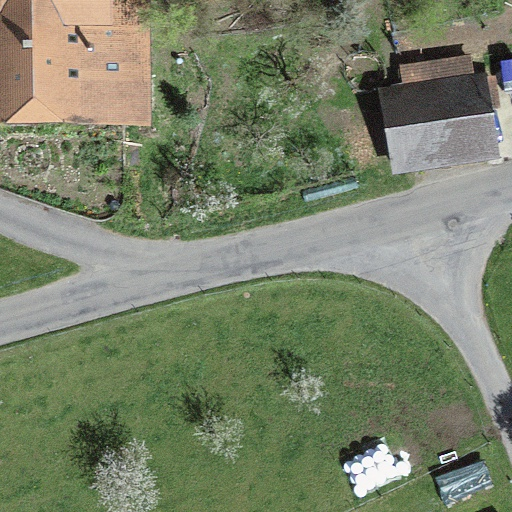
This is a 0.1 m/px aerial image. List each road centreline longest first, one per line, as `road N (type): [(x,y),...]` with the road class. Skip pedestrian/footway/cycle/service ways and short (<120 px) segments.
road 1 (tertiary): [(188,264),(511,185)]
road 2 (unclassified): [(0,211),(105,248),(188,264)]
road 3 (tertiary): [(0,316),(188,264)]
